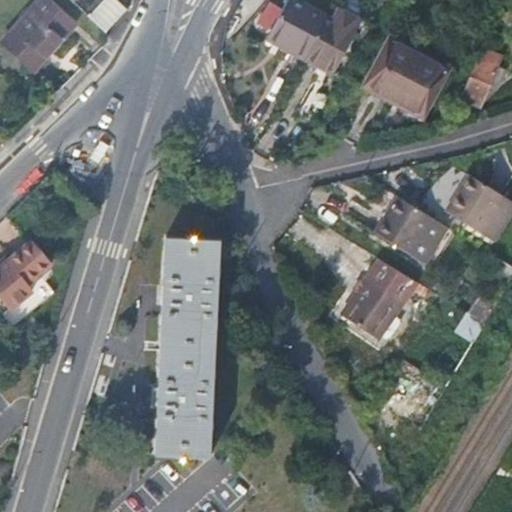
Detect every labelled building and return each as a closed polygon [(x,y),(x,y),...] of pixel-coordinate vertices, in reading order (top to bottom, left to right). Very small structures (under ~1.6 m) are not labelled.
[(52,0),(41,0),(3,44),(34,72),(78,23),(52,0)] [(70,0),(107,32),(128,9),(117,0),(70,0)] [(279,45),(302,58),(322,22),(306,13),(287,2),(266,37),(279,45)] [(322,22),(302,58),(335,75),(362,26),(340,14),(332,27),(322,22)] [(366,86),(426,119),(455,66),(396,34),(366,86)] [(481,47),(461,97),(480,105),(489,84),(498,87),(505,69),(497,66),(501,55),(481,47)] [(463,204),(456,215),(485,233),(507,198),(508,195),(476,176),(460,203),(463,204)] [(403,198),(377,234),(413,255),(438,219),(403,198)] [(511,219),(511,200),(507,198),(485,233),(499,241),(511,219)] [(463,204),(460,203),(453,214),(456,215),(463,204)] [(454,229),(438,219),(413,255),(430,265),(454,229)] [(222,242),(167,239),(155,456),(210,458),(222,242)] [(0,310),(3,315),(33,290),(27,283),(50,264),(29,240),(8,259),(10,262),(2,268),(0,267),(0,310)] [(10,262),(8,259),(3,255),(0,258),(0,267),(2,268),(10,262)] [(0,328),(12,343),(20,335),(3,315),(0,310),(0,328)]
